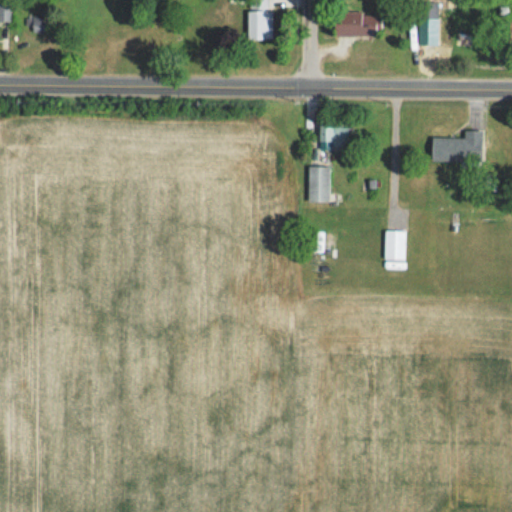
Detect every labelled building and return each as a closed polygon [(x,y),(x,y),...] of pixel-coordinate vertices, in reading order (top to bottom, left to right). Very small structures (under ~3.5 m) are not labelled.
[(248,0),(248,41),(270,41),(270,0),(248,0)] [(437,1),(421,1),(421,18),(437,18),(437,1)] [(0,20),(10,20),(10,3),(0,3),(0,20)] [(380,34),(380,11),(335,11),(335,34),(380,34)] [(33,32),(50,32),(49,18),(32,18),(33,32)] [(319,148),(350,148),(350,121),(319,121),(319,148)] [(464,137),(432,136),(431,160),(482,161),(482,130),(464,129),(464,137)] [(329,201),(329,166),(308,166),(308,201),(329,201)] [(384,259),(405,259),(405,229),(384,229),(384,259)]
